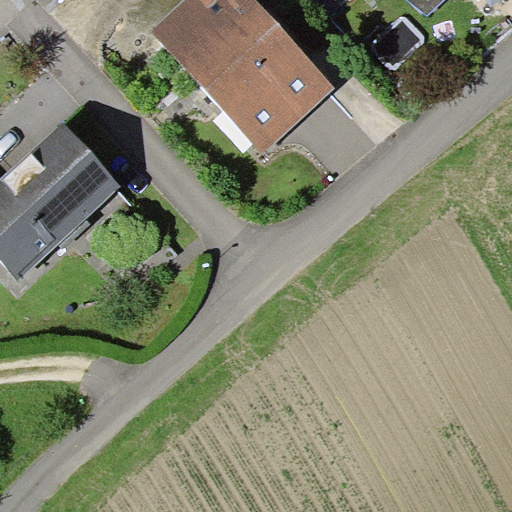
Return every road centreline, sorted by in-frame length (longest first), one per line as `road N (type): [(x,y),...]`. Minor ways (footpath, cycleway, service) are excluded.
road 1 (unclassified): [(12,511),(141,382),(511,85)]
road 2 (track): [(0,373),(67,369),(141,382)]
